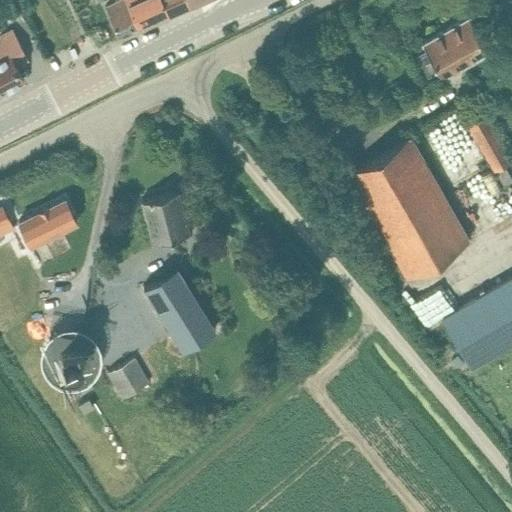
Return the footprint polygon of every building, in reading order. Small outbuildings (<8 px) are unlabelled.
[(118,35),(137,27),(125,0),(114,0),(115,2),(106,7),(110,17),(118,35)] [(125,0),(137,27),(168,13),(161,0),(125,0)] [(161,0),(168,13),(189,3),(187,0),(161,0)] [(442,76),(459,66),(489,49),(482,38),(495,30),(482,8),(423,41),(426,48),(416,54),(427,75),(438,69),(442,76)] [(0,91),(23,79),(15,64),(26,58),(11,29),(0,35),(0,38),(1,41),(0,41),(0,91)] [(511,161),(483,113),(473,118),(471,114),(465,118),(504,185),(511,180),(511,175),(505,164),(511,161)] [(406,275),(469,239),(409,135),(346,170),(406,275)] [(153,242),(190,231),(179,194),(195,190),(192,181),(173,186),(174,190),(141,200),(153,242)] [(30,243),(58,229),(76,220),(64,197),(18,220),(30,243)] [(0,225),(9,221),(1,206),(0,206),(0,225)] [(210,346),(221,338),(176,265),(143,286),(182,349),(195,342),(201,351),(210,346)] [(471,368),(511,344),(511,273),(440,316),(471,368)] [(63,368),(68,370),(81,368),(85,364),(86,363),(87,360),(87,353),(87,350),(85,346),(83,343),(80,340),(76,338),(66,338),(62,339),(59,341),(56,344),(55,347),(54,350),(54,354),(55,358),(59,364),(61,366),(63,368)] [(134,356),(107,373),(122,398),(149,382),(134,356)]
